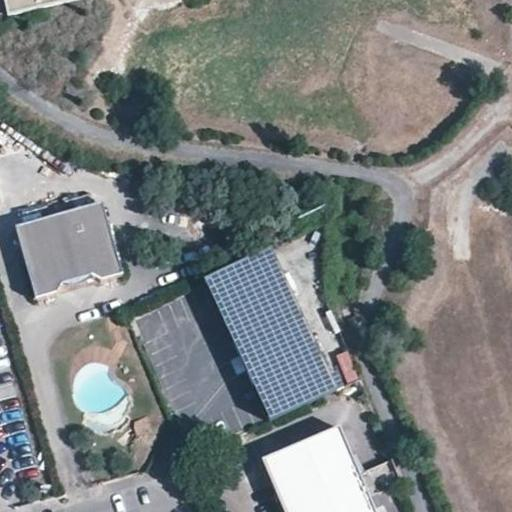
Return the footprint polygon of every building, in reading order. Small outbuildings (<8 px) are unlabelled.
[(78,0),(3,0),(7,16),(78,0)] [(57,295),(61,285),(86,278),(95,284),(118,277),(95,202),(10,227),(32,303),(57,295)] [(336,389),(268,249),(205,278),(270,420),(336,389)] [(336,357),(348,384),(359,379),(348,352),(336,357)] [(285,511),(374,511),(340,429),(264,459),(266,464),(285,511)]
